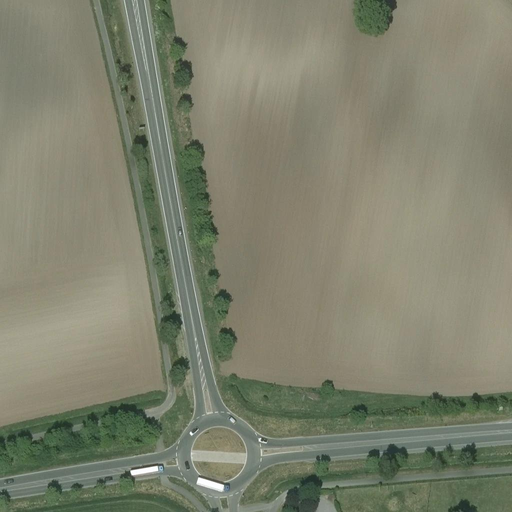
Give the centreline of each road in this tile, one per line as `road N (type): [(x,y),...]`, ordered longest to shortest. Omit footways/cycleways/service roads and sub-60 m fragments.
road 1 (unclassified): [(95,0),(133,159),(172,398),(153,414),(0,447)]
road 2 (secondary): [(134,0),(214,422)]
road 3 (primary): [(511,431),(252,453)]
road 4 (unclassified): [(273,511),(284,495),(319,486),(511,471)]
road 5 (primary): [(185,461),(0,491)]
